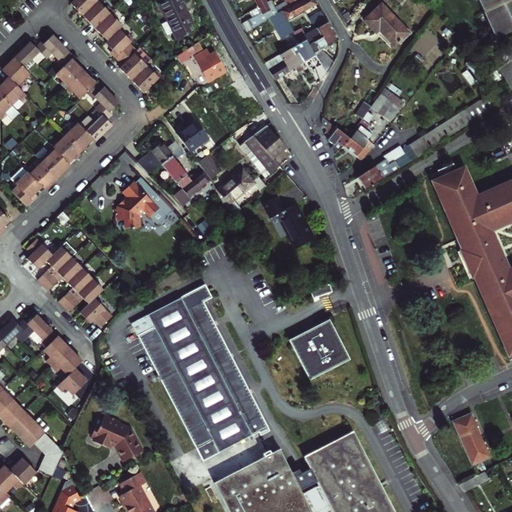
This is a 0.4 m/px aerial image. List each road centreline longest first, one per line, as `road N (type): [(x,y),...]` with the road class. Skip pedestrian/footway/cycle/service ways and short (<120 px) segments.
road 1 (residential): [(0,260),(132,115),(128,96),(46,11)]
road 2 (residential): [(413,438),(328,198),(291,132)]
road 3 (residential): [(323,0),(345,50),(314,110),(291,132)]
road 4 (residential): [(291,132),(213,0)]
